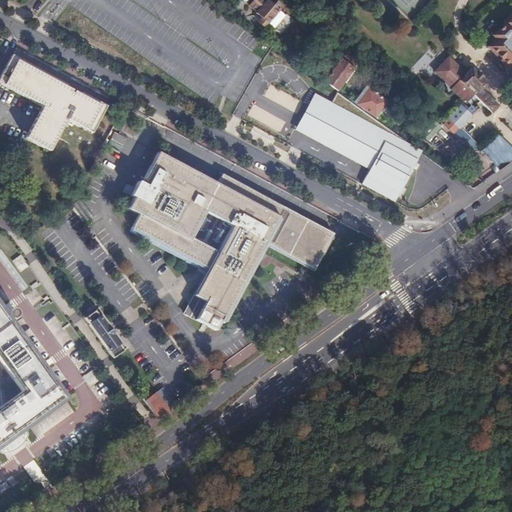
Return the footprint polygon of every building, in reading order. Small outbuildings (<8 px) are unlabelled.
[(272,6),(264,0),(254,0),(249,7),(256,13),(254,16),(259,21),(256,25),(261,30),(265,26),(275,34),(287,20),(283,17),(277,11),(280,7),(275,3),(272,6)] [(511,17),(497,32),(501,37),(490,48),(509,68),(511,65),(511,17)] [(107,106),(11,54),(0,76),(0,85),(41,107),(25,139),(50,151),(66,120),(92,134),(107,106)] [(328,86),(336,91),(355,65),(343,56),(324,83),(328,86)] [(464,76),(447,58),(441,65),(433,72),(450,89),(450,90),(464,103),(465,102),(470,106),(476,100),(490,114),(497,107),(479,89),(484,84),(470,70),(464,76)] [(355,106),(373,119),(384,103),(367,90),(355,106)] [(373,119),(336,91),(323,109),(380,144),(353,184),(387,201),(416,160),(401,153),(408,144),(373,119)] [(441,124),(453,136),(472,116),(460,105),(441,124)] [(498,172),(511,161),(511,150),(497,135),(492,141),(485,152),(483,154),(498,172)] [(474,138),(466,141),(471,152),(478,149),(474,138)] [(481,152),(483,154),(485,152),(492,141),(481,152)] [(196,320),(214,330),(220,319),(223,321),(265,243),(314,269),(333,233),(222,174),(216,183),(159,152),(128,209),(140,215),(132,229),(209,270),(195,296),(206,302),(196,320)] [(12,262),(20,272),(27,266),(19,256),(12,262)] [(116,282),(122,278),(112,264),(106,268),(116,282)] [(94,311),(84,318),(112,358),(123,351),(118,344),(119,343),(100,316),(98,317),(94,311)] [(0,442),(60,399),(0,314),(0,442)] [(234,368),(255,352),(250,345),(228,361),(234,368)] [(156,419),(167,411),(154,393),(143,401),(153,414),(156,419)]
